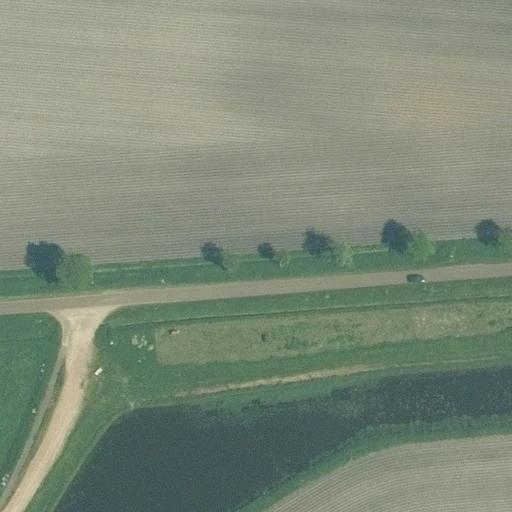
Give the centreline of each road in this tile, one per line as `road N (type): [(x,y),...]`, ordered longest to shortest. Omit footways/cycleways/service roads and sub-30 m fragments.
road 1 (unclassified): [(511,270),(0,308)]
road 2 (track): [(79,302),(67,395),(13,511)]
